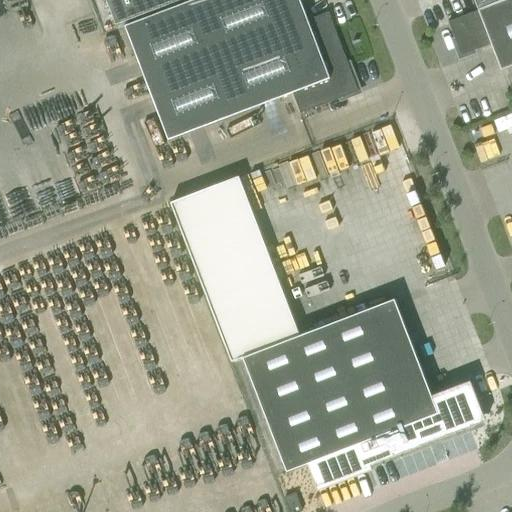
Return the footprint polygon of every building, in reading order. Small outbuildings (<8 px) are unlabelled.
[(107,0),(117,26),(184,0),(107,0)] [(301,114),(359,92),(329,13),(309,21),(300,0),(195,0),(126,26),(169,140),(293,93),(301,114)] [(511,0),(504,0),(479,10),(449,21),(461,52),(465,54),(492,43),(502,69),(511,65),(511,0)] [(475,0),(479,10),(504,0),(475,0)] [(239,176),(171,202),(232,362),(244,358),(301,336),(239,176)] [(420,421),(439,414),(395,300),(301,336),(244,358),(288,472),(299,468),(307,490),(369,466),(368,463),(406,448),(408,451),(429,444),(420,421)] [(285,497),(290,511),(299,511),(303,511),(296,493),(285,497)]
